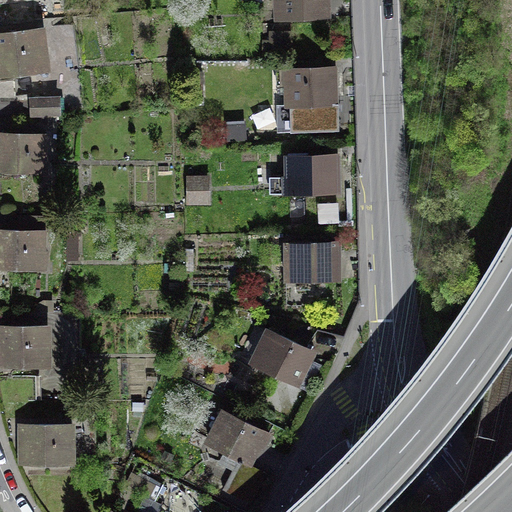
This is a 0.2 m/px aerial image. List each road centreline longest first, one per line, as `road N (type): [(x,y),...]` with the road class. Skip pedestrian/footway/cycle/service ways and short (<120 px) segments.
road 1 (primary): [(379,0),(394,300),(417,397)]
road 2 (motorway): [(511,303),(413,437),(342,511)]
road 3 (tertiary): [(284,511),(331,446),(417,397)]
road 4 (primary): [(417,397),(499,511)]
